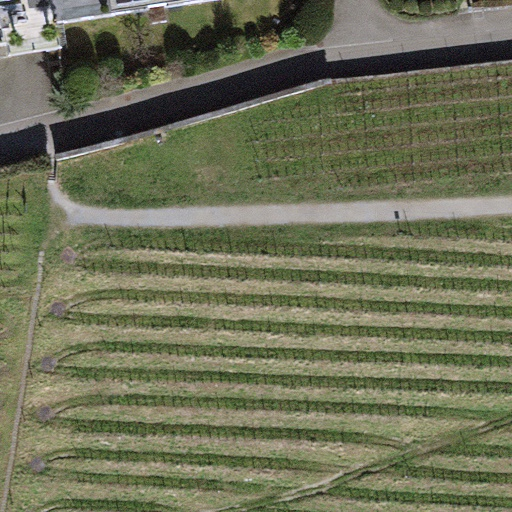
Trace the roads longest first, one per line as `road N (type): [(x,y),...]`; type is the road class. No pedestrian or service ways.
road 1 (residential): [(0,146),(350,55),(511,35)]
road 2 (track): [(76,219),(511,202)]
